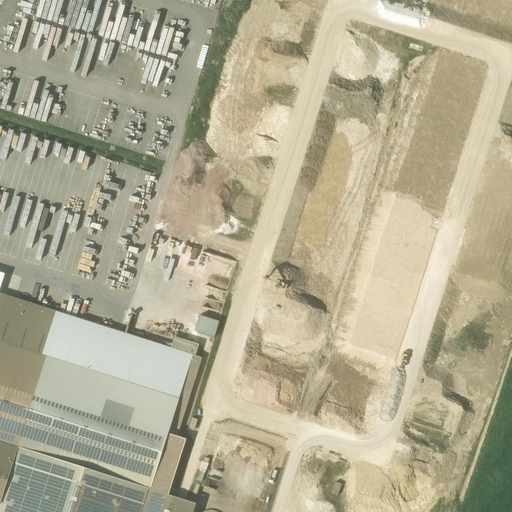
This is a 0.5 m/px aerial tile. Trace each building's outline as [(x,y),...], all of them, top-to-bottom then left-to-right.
[(183,0),(215,10),(218,0),(183,0)] [(127,27),(124,41),(142,45),(146,20),(141,19),(139,29),(127,27)] [(146,43),(159,46),(165,23),(153,20),(146,43)] [(61,37),(61,45),(91,45),(91,35),(65,35),(65,37),(61,37)] [(46,112),(53,84),(40,81),(37,93),(42,95),(39,105),(36,119),(48,122),(50,113),(46,112)] [(193,354),(0,292),(0,504),(0,505),(0,511),(193,511),(196,504),(174,498),(168,496),(186,440),(168,434),(193,354)] [(216,338),(222,321),(204,316),(198,333),(216,338)] [(342,485),(335,482),(331,494),(338,496),(342,485)]
